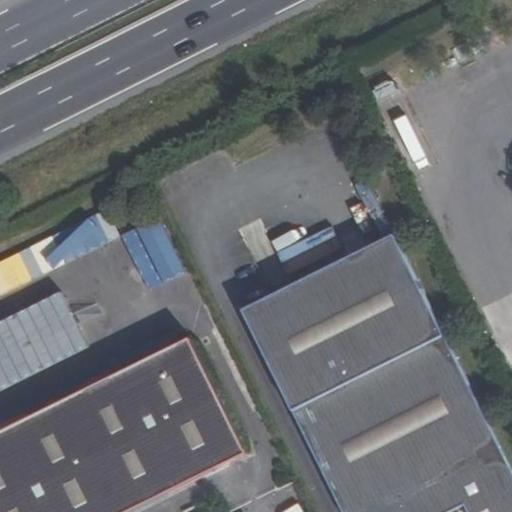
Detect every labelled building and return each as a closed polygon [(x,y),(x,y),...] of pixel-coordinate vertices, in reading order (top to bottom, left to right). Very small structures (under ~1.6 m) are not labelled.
[(146,227),(168,276),(184,269),(163,220),(146,227)] [(103,222),(0,265),(0,296),(114,249),(103,222)] [(511,511),(511,453),(407,239),(253,316),(350,511),(511,511)] [(0,390),(95,352),(73,299),(0,328),(0,390)] [(0,511),(133,511),(248,456),(192,342),(0,435),(0,511)]
